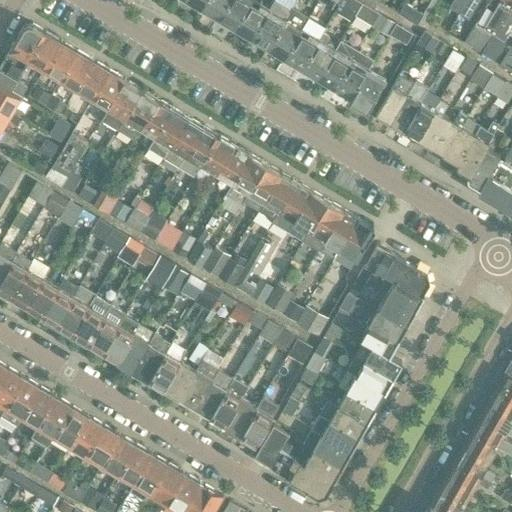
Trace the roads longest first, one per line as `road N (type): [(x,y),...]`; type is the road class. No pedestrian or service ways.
road 1 (residential): [(492,244),(79,0)]
road 2 (residential): [(301,511),(0,328)]
road 3 (residential): [(492,244),(335,511)]
road 4 (residential): [(400,511),(511,317)]
